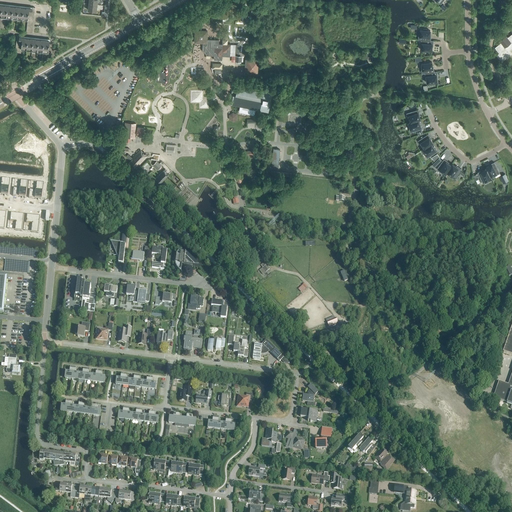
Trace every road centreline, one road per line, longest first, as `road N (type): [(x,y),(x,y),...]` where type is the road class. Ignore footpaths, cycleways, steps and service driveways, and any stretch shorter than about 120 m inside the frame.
road 1 (unclassified): [(468,511),(93,144)]
road 2 (residential): [(291,422),(299,374),(172,356)]
road 3 (residential): [(84,478),(86,451),(47,445),(37,434),(45,340)]
road 4 (residential): [(197,286),(50,267)]
road 5 (residential): [(229,496),(84,478)]
road 6 (tertiary): [(13,92),(139,20)]
road 7 (residential): [(172,356),(45,340)]
